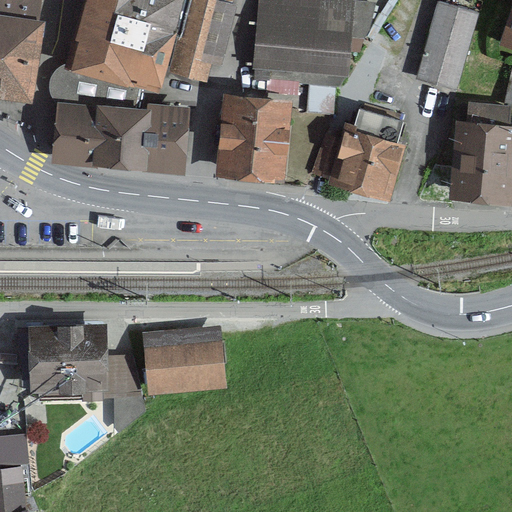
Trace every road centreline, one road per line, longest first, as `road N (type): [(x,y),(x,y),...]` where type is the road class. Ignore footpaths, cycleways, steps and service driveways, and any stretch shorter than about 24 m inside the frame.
road 1 (residential): [(395,292),(326,310),(0,308)]
road 2 (secondary): [(0,145),(89,187),(270,210),(321,229)]
road 3 (unknown): [(209,202),(221,99),(248,0)]
road 4 (residential): [(321,229),(349,214),(511,214)]
road 5 (secondary): [(395,292),(447,313),(511,305)]
